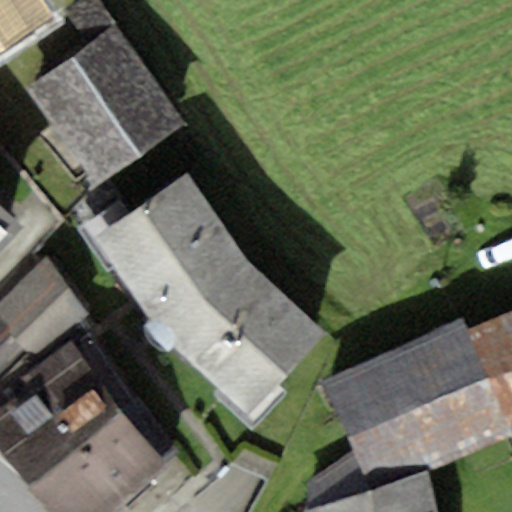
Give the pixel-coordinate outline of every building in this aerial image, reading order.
[(55,0),(0,0),(0,59),(66,17),(55,0)] [(125,26),(34,90),(98,179),(189,115),(125,26)] [(111,235),(180,345),(258,417),(334,335),(256,263),(198,176),(111,235)] [(0,261),(31,227),(0,199),(0,261)] [(0,432),(5,438),(71,511),(108,511),(171,454),(78,316),(83,312),(46,265),(0,313),(0,432)] [(472,327),(331,386),(382,493),(437,471),(511,441),(511,323),(479,338),(472,327)] [(319,510),(318,511),(447,511),(437,471),(382,493),(319,510)]
